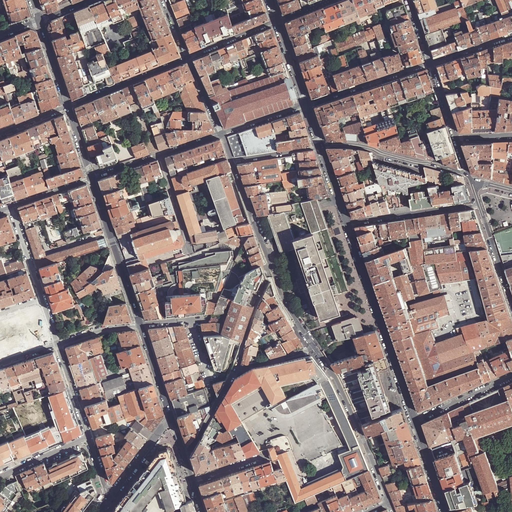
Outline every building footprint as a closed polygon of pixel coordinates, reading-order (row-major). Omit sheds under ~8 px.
[(3,0),(6,8),(8,13),(28,6),(26,0),(3,0)] [(56,0),(55,0),(41,5),(42,9),(43,10),(49,13),(55,11),(60,9),(58,3),(56,0)] [(71,0),(66,0),(67,0),(58,3),(60,9),(73,4),(71,0)] [(102,0),(94,3),(89,5),(98,25),(99,27),(103,26),(102,23),(113,19),(114,22),(115,22),(124,18),(122,14),(115,0),(102,0)] [(115,0),(122,14),(126,13),(135,9),(140,7),(138,1),(137,0),(115,0)] [(153,40),(171,33),(158,0),(141,0),(144,6),(140,7),(149,31),(153,40)] [(176,0),(178,2),(180,10),(187,8),(184,0),(176,0)] [(251,0),(245,2),(243,3),(245,11),(248,10),(263,4),(261,0),(251,0)] [(297,0),(292,0),(279,5),(281,9),(283,14),(301,7),(297,0)] [(340,0),(337,1),(345,23),(356,19),(359,18),(359,17),(352,0),(340,0)] [(352,0),(359,17),(373,11),(377,10),(376,7),(372,0),(352,0)] [(392,47),(416,38),(402,0),(393,0),(392,1),(393,2),(392,3),(393,6),(391,9),(389,10),(387,14),(390,25),(390,27),(390,29),(383,32),(380,24),(379,24),(373,27),(373,28),(377,36),(376,37),(378,41),(377,41),(381,51),(387,49),(392,47)] [(436,0),(416,7),(418,14),(434,8),(438,7),(436,0)] [(460,0),(458,0),(457,1),(460,7),(458,8),(459,12),(460,13),(460,14),(461,16),(459,17),(461,21),(460,21),(461,22),(466,21),(468,20),(463,6),(460,0)] [(503,0),(495,0),(500,10),(503,18),(510,16),(503,0)] [(326,6),(323,7),(326,15),(321,17),(324,25),(326,31),(328,30),(345,23),(337,1),(333,3),(330,4),(326,6)] [(178,2),(171,5),(177,19),(183,17),(180,10),(178,2)] [(263,4),(248,10),(250,18),(266,12),(264,6),(263,4)] [(81,9),(75,11),(77,19),(78,21),(81,30),(81,32),(87,30),(93,28),(98,25),(89,5),(81,9)] [(28,6),(8,13),(12,24),(31,16),(30,11),(28,6)] [(438,7),(434,8),(436,14),(443,11),(441,6),(438,7)] [(195,28),(202,47),(213,42),(223,38),(230,35),(235,33),(232,25),(229,17),(227,10),(226,7),(192,21),(193,23),(195,28)] [(290,20),(285,22),(289,32),(291,38),(306,32),(311,30),(310,28),(320,24),(320,26),(322,26),(324,25),(321,17),(326,15),(323,7),(316,10),(310,12),(290,20)] [(436,14),(424,18),(425,22),(427,27),(428,32),(460,21),(461,21),(459,17),(457,11),(457,9),(456,9),(456,7),(455,7),(443,11),(436,14)] [(187,8),(180,10),(183,17),(190,14),(188,10),(187,8)] [(434,8),(418,14),(420,19),(424,18),(436,14),(434,8)] [(232,16),(229,17),(232,25),(250,18),(248,10),(245,11),(232,16)] [(373,11),(359,17),(359,18),(360,21),(375,15),(373,11)] [(250,18),(232,25),(235,33),(242,30),(247,29),(258,24),(269,20),(266,12),(250,18)] [(177,19),(180,28),(193,23),(192,21),(190,14),(183,17),(177,19)] [(128,19),(125,20),(132,36),(133,38),(143,34),(136,16),(134,16),(128,19)] [(510,16),(503,18),(502,18),(508,32),(511,30),(511,19),(511,16),(510,16)] [(61,17),(51,21),(48,28),(49,30),(50,32),(64,26),(61,17)] [(502,18),(494,21),(499,35),(504,33),(508,32),(502,18)] [(468,20),(466,21),(466,23),(469,31),(474,44),(479,42),(482,41),(477,27),(476,23),(470,24),(468,19),(468,20)] [(494,21),(486,24),(491,38),(496,36),(499,35),(494,21)] [(180,28),(182,33),(186,32),(184,27),(188,25),(190,24),(191,26),(192,29),(195,28),(193,23),(180,28)] [(486,24),(477,27),(482,41),(487,39),(491,38),(486,24)] [(51,37),(52,40),(66,35),(67,35),(64,26),(50,32),(51,37)] [(451,26),(442,29),(445,38),(448,37),(448,35),(449,35),(451,34),(450,31),(453,30),(451,26)] [(186,32),(182,33),(190,52),(197,49),(202,47),(195,28),(192,29),(186,32)] [(272,28),(254,35),(257,43),(259,42),(274,36),(272,31),(272,28)] [(371,29),(364,32),(367,40),(376,37),(377,36),(373,28),(371,29)] [(23,33),(16,35),(19,44),(24,43),(39,38),(37,34),(37,32),(31,29),(23,33)] [(442,29),(425,34),(428,43),(445,38),(442,29)] [(357,44),(367,40),(364,32),(364,30),(361,31),(360,31),(352,34),(352,35),(357,44)] [(461,30),(454,33),(454,34),(457,40),(458,44),(456,45),(458,49),(463,47),(467,46),(462,33),(461,30)] [(77,31),(70,34),(71,36),(67,38),(69,44),(70,44),(80,40),(77,31)] [(469,31),(462,33),(467,46),(471,45),(474,44),(469,31)] [(306,32),(291,38),(293,44),(294,47),(309,40),(308,36),(307,34),(306,32)] [(180,56),(171,33),(153,40),(152,40),(153,42),(156,41),(157,44),(159,44),(160,46),(159,47),(157,47),(154,48),(154,47),(154,46),(153,44),(151,45),(153,50),(160,64),(171,60),(180,56)] [(325,34),(317,37),(320,43),(328,40),(325,34)] [(7,39),(0,42),(7,61),(9,66),(12,65),(12,64),(11,59),(15,58),(19,57),(23,56),(22,53),(21,51),(19,44),(16,35),(7,39)] [(66,35),(52,40),(54,45),(55,48),(69,44),(67,38),(66,35)] [(338,52),(338,51),(357,44),(352,35),(349,36),(348,36),(347,38),(346,39),(345,40),(343,41),(341,42),(339,42),(337,41),(335,41),(336,47),(338,52)] [(274,36),(259,42),(263,51),(277,45),(275,39),(274,36)] [(250,37),(242,40),(245,48),(246,47),(253,45),(250,37)] [(39,38),(24,43),(27,50),(27,51),(42,47),(40,42),(39,38)] [(419,46),(416,38),(392,47),(394,54),(394,55),(399,53),(401,52),(406,51),(419,46)] [(445,38),(428,43),(430,49),(447,44),(446,42),(445,38)] [(80,40),(70,44),(73,52),(75,51),(77,51),(84,49),(87,48),(84,39),(80,40)] [(329,41),(312,48),(315,56),(319,54),(322,52),(331,49),(336,47),(335,41),(334,39),(329,41)] [(237,42),(234,43),(237,51),(244,49),(245,48),(242,40),(237,42)] [(309,40),(294,47),(296,52),(296,54),(312,48),(309,40)] [(449,43),(452,51),(456,50),(458,49),(456,45),(458,44),(457,40),(453,42),(449,43)] [(505,43),(501,44),(502,57),(510,57),(511,56),(511,40),(510,42),(505,43)] [(106,41),(94,45),(97,53),(102,53),(110,52),(109,49),(106,41)] [(229,45),(226,47),(232,64),(240,60),(237,51),(234,43),(229,45)] [(447,44),(430,49),(433,57),(443,54),(452,51),(449,43),(447,44)] [(69,44),(55,48),(57,53),(58,57),(73,52),(70,44),(69,44)] [(496,46),(493,47),(494,62),(502,61),(502,57),(501,44),(496,46)] [(263,51),(261,52),(262,55),(267,68),(283,62),(279,52),(277,45),(263,51)] [(419,46),(406,51),(409,58),(421,53),(419,46)] [(43,50),(42,47),(27,51),(26,52),(27,54),(31,68),(32,68),(47,63),(45,58),(44,55),(43,50)] [(221,49),(218,50),(223,67),(232,64),(226,47),(221,49)] [(336,47),(331,49),(333,55),(334,58),(337,56),(339,55),(338,51),(338,52),(336,47)] [(486,50),(484,50),(486,63),(488,62),(494,62),(493,47),(486,50)] [(257,48),(248,51),(249,56),(256,54),(259,53),(257,48)] [(312,48),(296,54),(298,59),(299,62),(315,56),(312,48)] [(84,49),(77,51),(80,59),(86,57),(84,49)] [(244,49),(237,51),(240,60),(244,58),(247,57),(244,49)] [(362,49),(358,51),(361,59),(362,58),(367,56),(365,50),(362,49)] [(387,49),(381,51),(383,57),(389,55),(387,49)] [(131,59),(133,63),(137,73),(141,72),(144,71),(149,69),(157,65),(160,64),(153,50),(131,59)] [(213,52),(209,53),(215,70),(223,67),(218,50),(213,52)] [(480,52),(477,53),(480,68),(484,67),(487,67),(486,64),(486,63),(484,50),(480,52)] [(73,52),(58,57),(60,62),(61,65),(75,61),(74,55),(73,52)] [(105,77),(111,74),(109,68),(104,57),(102,53),(97,53),(96,53),(98,59),(94,61),(93,59),(88,62),(89,65),(91,73),(94,81),(95,83),(103,79),(104,79),(103,77),(105,77)] [(204,55),(201,57),(208,75),(216,71),(215,70),(209,53),(204,55)] [(339,55),(337,56),(338,59),(340,64),(341,67),(345,66),(348,65),(346,59),(344,53),(339,55)] [(389,55),(383,57),(388,73),(393,71),(397,70),(401,68),(403,68),(401,60),(400,58),(399,53),(394,55),(394,54),(390,56),(389,55)] [(409,58),(404,59),(406,67),(409,66),(410,65),(418,63),(424,61),(421,53),(409,58)] [(468,56),(460,58),(466,74),(467,78),(481,74),(480,68),(477,53),(468,56)] [(27,54),(23,56),(26,67),(27,69),(31,68),(27,54)] [(315,56),(299,62),(301,68),(302,71),(319,64),(322,63),(320,59),(319,54),(315,56)] [(264,69),(267,68),(262,55),(259,57),(264,69)] [(322,63),(319,64),(320,67),(326,64),(328,65),(331,64),(332,62),(336,60),(338,59),(337,56),(334,58),(330,59),(322,63)] [(80,59),(75,61),(78,69),(89,65),(88,62),(86,57),(80,59)] [(201,57),(193,60),(209,95),(214,93),(210,82),(209,79),(208,75),(201,57)] [(378,59),(373,60),(378,76),(384,74),(388,73),(383,57),(378,59)] [(456,60),(452,61),(458,77),(466,74),(460,58),(456,60)] [(123,62),(130,76),(134,74),(137,73),(133,63),(131,59),(123,62)] [(338,59),(336,60),(338,64),(330,67),(331,68),(338,65),(340,64),(338,59)] [(326,64),(320,67),(321,69),(325,68),(330,66),(330,67),(338,64),(336,60),(332,62),(331,64),(328,65),(326,64)] [(364,63),(362,64),(368,80),(373,78),(378,76),(373,60),(372,61),(369,61),(364,63)] [(75,61),(61,65),(63,70),(64,74),(78,69),(75,61)] [(447,63),(444,64),(449,79),(458,77),(452,61),(447,63)] [(127,78),(130,76),(123,62),(116,65),(122,79),(127,78)] [(283,62),(267,68),(270,76),(282,71),(286,70),(284,64),(283,62)] [(15,63),(12,64),(12,65),(9,66),(9,67),(9,69),(12,77),(13,79),(14,82),(18,81),(20,80),(18,72),(15,63)] [(35,75),(49,71),(48,66),(47,63),(32,68),(35,75)] [(177,66),(170,70),(177,87),(186,83),(191,81),(194,80),(187,63),(177,66)] [(319,64),(302,71),(304,77),(305,80),(323,74),(321,69),(320,67),(319,64)] [(362,64),(349,69),(355,84),(359,83),(360,82),(365,81),(368,80),(362,64)] [(444,64),(436,67),(441,82),(449,79),(444,64)] [(89,65),(78,69),(81,77),(86,75),(91,73),(89,65)] [(116,65),(109,68),(111,74),(115,82),(119,81),(122,79),(116,65)] [(78,69),(64,74),(65,79),(66,82),(81,77),(78,69)] [(341,71),(333,74),(335,80),(338,90),(343,88),(347,87),(352,85),(355,84),(349,69),(345,70),(341,71)] [(421,71),(417,73),(425,94),(433,91),(426,69),(421,71)] [(23,71),(18,72),(20,80),(30,77),(27,70),(23,71)] [(162,73),(155,76),(163,95),(178,89),(177,87),(170,70),(162,73)] [(50,73),(49,71),(35,75),(34,76),(36,82),(36,83),(52,78),(50,73)] [(210,97),(224,129),(294,105),(291,98),(292,98),(291,96),(286,81),(286,79),(285,79),(283,72),(250,84),(232,90),(228,91),(228,89),(227,90),(226,87),(225,87),(221,88),(220,83),(218,79),(210,82),(214,93),(215,95),(210,97)] [(408,76),(400,78),(407,101),(425,95),(425,94),(417,73),(408,76)] [(115,82),(111,74),(105,77),(108,85),(112,83),(115,82)] [(323,74),(305,80),(307,86),(309,89),(327,83),(323,74)] [(81,77),(83,85),(89,83),(86,75),(81,77)] [(490,75),(488,75),(489,78),(490,86),(500,87),(501,81),(502,76),(494,75),(490,75)] [(149,78),(145,80),(153,99),(156,98),(163,95),(155,76),(149,78)] [(81,77),(66,82),(68,87),(69,91),(83,85),(81,77)] [(53,80),(52,78),(36,83),(38,88),(38,90),(54,85),(53,80)] [(395,80),(391,81),(399,104),(407,101),(400,78),(395,80)] [(444,90),(444,92),(453,90),(452,87),(449,79),(441,82),(444,90)] [(138,82),(133,84),(140,99),(142,104),(143,108),(151,105),(155,103),(153,99),(145,80),(138,82)] [(228,80),(220,83),(221,88),(225,87),(226,87),(227,90),(228,89),(228,91),(232,90),(231,88),(230,85),(228,80)] [(329,82),(330,85),(333,92),(336,90),(338,90),(335,80),(333,81),(329,82)] [(83,85),(84,88),(86,94),(90,93),(97,90),(95,83),(94,81),(89,83),(83,85)] [(188,112),(206,112),(202,104),(191,81),(186,83),(183,90),(180,95),(187,112),(188,112)] [(386,83),(382,85),(389,107),(399,104),(391,81),(386,83)] [(6,85),(4,86),(6,92),(8,92),(16,89),(14,82),(6,85)] [(239,85),(231,88),(232,90),(250,84),(250,83),(248,83),(248,82),(239,85)] [(186,83),(177,87),(178,89),(179,91),(179,92),(183,90),(186,83)] [(327,83),(309,89),(311,95),(312,99),(322,95),(330,93),(328,86),(327,83)] [(127,87),(122,89),(128,104),(137,100),(140,99),(133,84),(127,87)] [(469,84),(461,86),(462,89),(463,92),(467,91),(471,90),(470,88),(469,84)] [(478,90),(478,95),(480,95),(490,95),(499,96),(500,87),(490,86),(483,84),(477,86),(478,90)] [(55,89),(54,85),(38,90),(37,90),(36,91),(39,102),(57,95),(55,89)] [(83,85),(69,91),(71,96),(72,100),(86,94),(84,88),(83,85)] [(366,90),(352,95),(358,113),(359,116),(360,117),(368,114),(380,110),(389,107),(382,85),(366,90)] [(115,92),(110,94),(119,117),(122,115),(131,112),(128,104),(122,89),(115,92)] [(471,107),(471,110),(480,110),(480,95),(478,95),(478,90),(471,91),(471,95),(471,101),(471,107)] [(456,93),(445,95),(452,112),(467,108),(466,102),(471,101),(471,95),(469,97),(467,91),(463,92),(460,92),(461,96),(458,97),(456,93)] [(20,96),(18,96),(20,102),(21,104),(33,100),(31,92),(20,96)] [(101,97),(93,100),(100,117),(102,120),(103,123),(110,120),(116,118),(119,117),(110,94),(101,97)] [(57,95),(39,102),(42,112),(61,105),(59,99),(57,95)] [(333,101),(314,108),(318,118),(320,126),(337,120),(338,120),(337,117),(353,111),(354,114),(358,113),(352,95),(333,101)] [(490,95),(480,95),(480,110),(488,110),(490,95)] [(499,96),(490,95),(488,110),(497,110),(499,99),(499,96)] [(508,100),(499,99),(497,110),(497,111),(500,112),(500,116),(496,116),(494,131),(500,130),(504,130),(506,118),(503,117),(504,112),(506,112),(508,100)] [(21,104),(26,119),(39,113),(35,100),(33,100),(21,104)] [(88,103),(84,104),(91,120),(91,121),(97,118),(100,117),(93,100),(88,103)] [(0,105),(0,127),(8,124),(15,121),(11,106),(9,103),(9,102),(5,103),(0,105)] [(21,104),(20,102),(19,103),(11,106),(15,121),(16,123),(19,122),(26,119),(21,104)] [(84,104),(75,108),(78,117),(80,125),(85,123),(91,120),(84,104)] [(389,107),(380,110),(384,122),(393,118),(389,107)] [(467,108),(452,112),(458,132),(471,132),(471,110),(471,107),(467,108)] [(442,117),(439,108),(430,111),(432,117),(433,120),(442,117)] [(480,110),(471,110),(471,132),(478,131),(489,131),(494,131),(496,116),(497,111),(497,110),(488,110),(480,110)] [(180,112),(172,112),(170,116),(169,120),(170,120),(181,120),(180,112)] [(209,120),(206,112),(188,112),(188,120),(193,120),(209,120)] [(291,115),(283,118),(285,124),(287,123),(287,125),(288,125),(303,120),(301,115),(300,112),(291,115)] [(64,114),(54,118),(59,131),(60,134),(69,130),(66,121),(64,114)] [(368,114),(360,117),(361,122),(363,129),(372,126),(368,114)] [(430,121),(427,122),(430,131),(446,126),(442,117),(433,120),(430,121)] [(49,120),(45,122),(50,137),(55,135),(54,133),(59,131),(54,118),(49,120)] [(273,121),(274,130),(281,128),(285,126),(285,124),(283,118),(277,120),(273,121)] [(372,126),(363,129),(368,144),(374,146),(383,148),(393,151),(400,153),(403,154),(400,143),(398,135),(379,142),(378,138),(397,132),(393,118),(384,122),(372,126)] [(181,120),(170,120),(171,127),(171,130),(172,130),(174,130),(178,130),(181,130),(181,120)] [(214,129),(209,120),(193,120),(193,129),(204,129),(214,129)] [(303,120),(288,125),(289,129),(305,127),(304,122),(303,120)] [(337,120),(320,126),(323,132),(323,134),(339,129),(337,121),(337,120)] [(274,130),(273,121),(257,127),(255,127),(259,137),(274,132),(274,130)] [(40,124),(36,126),(42,143),(51,140),(50,137),(45,122),(40,124)] [(344,131),(346,141),(348,141),(356,142),(358,142),(366,144),(368,144),(363,129),(361,122),(343,128),(344,131)] [(418,125),(415,126),(416,129),(417,132),(418,135),(422,134),(426,132),(430,131),(427,122),(418,125)] [(157,123),(151,125),(155,137),(161,134),(159,128),(157,123)] [(31,128),(28,129),(33,147),(42,143),(36,126),(31,128)] [(87,128),(82,130),(84,135),(85,137),(87,143),(88,146),(100,142),(98,139),(97,136),(96,133),(93,126),(87,128)] [(430,131),(426,132),(433,152),(435,158),(439,157),(455,152),(446,126),(430,131)] [(247,156),(274,151),(272,144),(276,143),(276,141),(275,136),(274,132),(259,137),(255,127),(247,130),(239,133),(247,156)] [(306,130),(305,127),(289,129),(289,133),(290,138),(308,135),(306,130)] [(18,133),(9,137),(15,156),(34,148),(33,147),(28,129),(18,133)] [(186,141),(205,135),(204,129),(193,129),(193,130),(183,130),(186,141)] [(339,129),(323,134),(325,139),(326,141),(335,141),(344,141),(346,141),(344,131),(340,132),(339,129)] [(72,138),(69,130),(60,134),(55,135),(50,137),(51,140),(54,149),(57,148),(59,154),(75,148),(72,138)] [(178,144),(186,141),(183,130),(181,130),(178,130),(177,132),(174,132),(178,144)] [(167,133),(165,133),(170,147),(178,144),(174,132),(173,132),(167,133)] [(417,132),(409,135),(410,140),(416,157),(425,160),(421,146),(418,135),(417,132)] [(159,150),(170,147),(165,133),(161,134),(155,137),(155,140),(159,150)] [(247,156),(239,133),(227,137),(234,158),(247,156)] [(422,134),(418,135),(421,146),(426,145),(422,134)] [(310,139),(308,135),(290,138),(276,141),(276,143),(277,151),(312,145),(310,139)] [(0,140),(0,151),(3,160),(15,156),(9,137),(5,138),(3,139),(0,140)] [(215,155),(216,157),(217,157),(226,154),(220,139),(173,155),(177,168),(215,155)] [(155,140),(144,143),(148,154),(159,150),(155,140)] [(410,140),(400,143),(403,154),(410,156),(416,157),(410,140)] [(143,141),(131,147),(132,148),(136,158),(148,154),(144,143),(143,141)] [(100,142),(88,146),(89,150),(89,151),(91,156),(94,155),(97,154),(103,151),(102,148),(100,142)] [(497,143),(494,143),(493,156),(507,158),(508,157),(510,142),(506,142),(497,143)] [(484,143),(476,144),(477,150),(480,160),(484,159),(493,158),(493,156),(494,143),(484,143)] [(426,145),(421,146),(425,160),(429,161),(433,159),(431,152),(430,151),(428,144),(426,145)] [(463,145),(467,158),(470,167),(479,165),(477,161),(480,160),(477,150),(476,144),(463,144),(463,145)] [(98,160),(99,161),(104,164),(118,160),(112,145),(105,147),(102,148),(103,151),(97,154),(98,160)] [(76,152),(75,148),(59,154),(57,154),(60,163),(78,157),(76,152)] [(331,156),(333,161),(348,156),(359,152),(358,150),(354,149),(352,149),(340,148),(334,148),(328,149),(331,156)] [(314,150),(297,152),(299,162),(317,159),(315,154),(314,150)] [(363,151),(358,150),(359,152),(362,161),(364,167),(374,163),(370,152),(363,151)] [(359,152),(348,156),(351,165),(357,163),(362,161),(359,152)] [(455,152),(439,157),(441,164),(460,169),(460,168),(455,152)] [(178,176),(179,176),(179,175),(178,170),(177,168),(173,155),(165,158),(171,175),(176,173),(178,176)] [(348,156),(333,161),(335,167),(336,170),(351,165),(348,156)] [(78,157),(60,163),(63,172),(81,166),(79,161),(78,157)] [(44,158),(40,160),(43,169),(47,167),(54,165),(53,164),(49,165),(48,164),(46,164),(45,160),(44,158)] [(251,163),(256,185),(265,183),(281,181),(284,180),(281,173),(278,165),(278,164),(277,158),(251,163)] [(179,176),(183,188),(195,184),(196,183),(211,178),(227,172),(229,172),(230,171),(231,171),(227,159),(218,162),(212,164),(207,165),(191,171),(179,175),(179,176)] [(317,159),(299,162),(301,168),(301,170),(319,167),(318,162),(317,159)] [(162,176),(158,160),(150,163),(155,179),(162,176)] [(497,161),(493,160),(493,161),(493,163),(493,169),(505,171),(507,163),(504,163),(499,161),(497,161)] [(142,166),(147,181),(155,179),(150,163),(142,166)] [(237,165),(245,186),(256,185),(251,163),(237,165)] [(357,163),(351,165),(353,173),(355,172),(360,171),(357,163)] [(427,177),(374,163),(375,166),(376,169),(377,171),(378,175),(380,182),(384,192),(383,192),(386,201),(389,209),(412,205),(409,186),(428,182),(427,177)] [(479,165),(470,167),(472,171),(472,174),(479,176),(489,178),(493,179),(493,172),(493,169),(493,163),(491,164),(485,164),(481,165),(479,165)] [(8,174),(9,177),(21,173),(18,165),(15,167),(9,169),(6,170),(8,174)] [(351,165),(336,170),(336,171),(338,178),(353,173),(351,165)] [(82,170),(81,166),(63,172),(67,181),(84,175),(82,170)] [(142,166),(135,168),(136,172),(139,183),(140,184),(147,181),(142,166)] [(178,170),(179,175),(191,171),(190,166),(178,170)] [(320,169),(319,167),(301,170),(299,170),(299,173),(300,178),(322,174),(320,169)] [(441,172),(424,167),(427,177),(428,182),(435,181),(436,186),(438,186),(443,185),(442,178),(442,172),(441,172)] [(136,172),(135,168),(122,172),(123,176),(136,172)] [(299,173),(299,170),(283,173),(281,173),(284,180),(292,179),(297,178),(297,174),(299,173)] [(43,189),(47,188),(42,171),(31,175),(37,191),(43,189)] [(58,184),(67,181),(63,172),(50,176),(46,178),(49,187),(58,184)] [(227,172),(211,178),(228,225),(244,220),(243,218),(231,182),(227,172)] [(353,173),(338,178),(340,184),(342,187),(362,180),(361,177),(357,178),(355,172),(353,173)] [(505,174),(493,172),(493,179),(493,180),(498,181),(503,183),(505,174)] [(21,173),(9,177),(10,182),(23,178),(21,173)] [(463,176),(451,173),(452,176),(452,177),(453,183),(453,186),(466,184),(464,179),(463,176)] [(10,200),(16,198),(10,182),(9,177),(8,174),(0,176),(0,192),(4,203),(10,200)] [(104,195),(123,188),(120,182),(118,174),(99,180),(102,189),(104,195)] [(323,177),(322,174),(300,178),(297,178),(297,182),(298,186),(300,185),(306,185),(324,182),(323,177)] [(511,175),(505,174),(503,183),(508,184),(511,185),(511,175)] [(31,175),(23,178),(28,194),(33,193),(37,191),(31,175)] [(374,176),(363,180),(365,187),(373,185),(380,182),(378,175),(374,176)] [(177,195),(185,192),(183,188),(179,176),(178,176),(172,179),(177,195)] [(445,177),(442,178),(443,185),(444,188),(451,187),(450,183),(446,184),(445,177)] [(23,178),(10,182),(16,198),(23,196),(28,194),(23,178)] [(292,179),(284,180),(285,183),(286,187),(286,188),(291,187),(293,187),(292,183),(292,179)] [(362,180),(342,187),(343,192),(344,195),(361,189),(365,188),(365,187),(363,180),(362,180)] [(147,204),(154,201),(153,199),(147,181),(140,184),(142,192),(144,197),(145,200),(147,204)] [(324,182),(306,185),(307,189),(308,196),(308,199),(317,198),(319,197),(327,196),(329,195),(326,187),(324,182)] [(380,182),(373,185),(376,194),(383,192),(384,192),(380,182)] [(412,205),(413,210),(435,206),(430,187),(428,182),(409,186),(412,205)] [(268,193),(265,183),(256,185),(258,194),(268,193)] [(68,191),(71,201),(73,200),(90,194),(88,188),(87,184),(77,188),(68,191)] [(183,188),(185,192),(193,189),(197,188),(195,184),(183,188)] [(452,193),(455,192),(457,203),(471,201),(469,195),(467,187),(466,184),(453,186),(451,187),(452,193)] [(245,186),(248,196),(251,196),(258,194),(256,185),(245,186)] [(365,187),(365,188),(368,197),(369,197),(373,195),(376,194),(373,185),(365,187)] [(436,186),(430,187),(435,206),(457,203),(455,192),(452,193),(451,187),(451,190),(444,191),(439,192),(438,186),(436,186)] [(128,196),(125,187),(123,188),(104,195),(105,200),(107,204),(125,198),(128,196)] [(189,234),(206,231),(205,229),(193,189),(185,192),(177,195),(189,234)] [(361,189),(344,195),(346,201),(347,204),(364,199),(361,189)] [(283,190),(268,193),(271,213),(294,210),(292,203),(287,190),(283,190)] [(68,191),(58,194),(61,204),(71,201),(68,191)] [(128,196),(125,198),(126,202),(129,202),(128,199),(141,195),(143,201),(145,200),(144,197),(142,192),(139,193),(128,196)] [(376,194),(378,200),(381,199),(382,202),(386,201),(383,192),(376,194)] [(258,194),(251,196),(258,216),(267,214),(271,213),(268,193),(258,194)] [(90,194),(73,200),(76,208),(93,202),(91,197),(90,194)] [(47,198),(43,199),(49,216),(58,213),(52,196),(47,198)] [(174,212),(169,196),(161,199),(154,201),(147,204),(147,206),(150,215),(151,216),(167,213),(174,212)] [(343,272),(349,290),(350,289),(319,197),(317,198),(343,272)] [(109,212),(111,218),(129,212),(132,211),(129,202),(126,202),(125,198),(107,204),(109,212)] [(300,201),(311,233),(312,233),(333,295),(338,293),(349,290),(343,272),(317,198),(308,199),(302,201),(300,201)] [(35,202),(41,219),(45,217),(49,216),(43,199),(38,201),(35,202)] [(364,199),(347,204),(349,209),(350,212),(364,206),(366,206),(364,199)] [(285,215),(286,215),(294,237),(293,238),(293,239),(311,233),(300,201),(293,202),(292,203),(294,210),(271,213),(267,214),(268,215),(272,214),(284,212),(285,215)] [(375,202),(371,204),(375,215),(382,214),(379,204),(378,201),(375,202)] [(382,202),(379,204),(382,214),(390,213),(389,209),(386,201),(382,202)] [(19,208),(24,225),(33,221),(41,219),(35,202),(26,205),(19,208)] [(94,206),(93,202),(76,208),(73,209),(76,218),(78,217),(79,217),(96,211),(94,206)] [(366,206),(364,206),(368,216),(375,215),(371,204),(366,206)] [(364,206),(350,212),(352,216),(352,219),(368,216),(364,206)] [(474,209),(459,212),(460,221),(463,220),(477,218),(475,213),(474,209)] [(96,211),(79,217),(82,226),(99,220),(97,215),(96,211)] [(132,221),(129,212),(111,218),(113,223),(114,227),(132,221)] [(293,238),(285,215),(284,212),(272,214),(268,215),(281,253),(294,249),(291,240),(292,240),(293,239),(293,238)] [(459,212),(450,213),(452,230),(462,229),(460,221),(459,212)] [(140,228),(169,219),(168,216),(167,213),(151,216),(150,215),(148,216),(137,219),(140,228)] [(450,213),(418,218),(421,233),(422,238),(453,233),(452,230),(450,213)] [(0,217),(0,244),(16,239),(8,215),(0,217)] [(285,215),(293,238),(294,237),(286,215),(285,215)] [(418,218),(406,220),(409,235),(421,233),(418,218)] [(477,218),(463,220),(465,234),(482,232),(477,218)] [(100,222),(99,220),(82,226),(84,232),(101,227),(100,222)] [(114,227),(117,235),(136,229),(133,220),(132,221),(114,227)] [(173,221),(171,220),(161,224),(160,223),(159,223),(158,225),(137,232),(131,234),(139,258),(145,257),(179,246),(180,243),(179,240),(177,238),(176,239),(176,237),(178,236),(178,234),(180,234),(179,229),(177,230),(175,229),(173,229),(173,228),(175,226),(173,221)] [(406,220),(389,222),(391,237),(392,239),(409,236),(409,235),(406,220)] [(107,246),(105,238),(98,240),(97,240),(45,257),(35,227),(35,226),(33,221),(24,225),(39,269),(56,263),(59,262),(72,258),(107,246)] [(389,222),(380,224),(382,235),(383,239),(391,237),(389,222)] [(250,224),(236,226),(236,227),(237,229),(239,236),(253,234),(250,224)] [(374,225),(355,228),(357,233),(358,236),(373,231),(376,230),(374,225)] [(78,232),(77,227),(68,230),(65,231),(64,231),(64,232),(66,239),(69,238),(79,234),(78,232)] [(229,229),(221,232),(224,239),(217,240),(218,244),(222,242),(236,236),(233,227),(229,229)] [(137,232),(136,229),(117,235),(118,239),(131,234),(137,232)] [(217,240),(224,239),(221,232),(220,229),(209,231),(206,231),(189,234),(192,243),(217,240)] [(462,229),(452,230),(453,233),(454,240),(463,239),(463,235),(462,229)] [(373,231),(358,236),(360,242),(361,245),(376,239),(373,231)] [(482,232),(465,234),(466,243),(485,240),(482,232)] [(293,239),(292,240),(295,248),(319,319),(339,312),(335,300),(333,295),(312,233),(311,233),(293,239)] [(421,233),(409,235),(409,236),(410,241),(422,240),(422,238),(421,233)] [(453,233),(422,238),(422,240),(424,250),(454,245),(454,244),(454,240),(453,233)] [(242,241),(237,236),(236,236),(222,242),(237,249),(242,241)] [(257,245),(254,237),(248,239),(244,245),(245,249),(246,251),(257,245)] [(376,239),(361,245),(363,250),(364,253),(378,248),(376,239)] [(422,240),(410,241),(411,247),(409,247),(412,265),(427,264),(424,250),(422,240)] [(485,240),(466,243),(467,248),(468,251),(471,251),(488,249),(485,240)] [(393,243),(389,244),(392,253),(397,251),(396,246),(393,246),(393,243)] [(248,257),(259,252),(258,246),(257,245),(246,251),(248,257)] [(454,245),(424,250),(427,264),(436,263),(457,261),(456,252),(454,245)] [(378,248),(364,253),(366,259),(367,261),(385,255),(382,246),(382,247),(378,248)] [(371,274),(375,284),(394,278),(390,264),(401,260),(406,273),(407,273),(413,271),(411,265),(406,248),(397,251),(392,253),(385,255),(367,261),(371,274)] [(488,249),(471,251),(490,320),(490,321),(511,316),(488,249)] [(168,302),(165,303),(166,315),(166,318),(185,316),(205,314),(207,302),(208,299),(207,292),(223,290),(225,286),(223,274),(223,271),(227,271),(233,256),(232,250),(205,253),(205,255),(205,256),(192,261),(178,262),(179,265),(173,265),(173,270),(176,270),(178,295),(166,296),(168,302)] [(461,252),(456,252),(457,261),(436,263),(442,283),(470,280),(475,279),(466,251),(461,252)] [(468,251),(466,251),(475,279),(482,306),(486,320),(490,320),(471,251),(468,251)] [(261,258),(259,252),(248,257),(250,264),(261,258)] [(103,269),(103,270),(104,270),(114,267),(112,259),(110,253),(103,269)] [(242,260),(238,254),(234,262),(235,263),(242,260)] [(511,254),(501,256),(503,263),(511,260),(511,254)] [(139,258),(126,262),(127,265),(146,259),(145,257),(139,258)] [(23,258),(21,259),(19,259),(18,259),(17,260),(18,262),(17,263),(17,262),(10,264),(11,265),(4,267),(6,272),(7,274),(26,268),(23,258)] [(250,264),(253,270),(259,267),(263,264),(261,258),(250,264)] [(130,274),(149,268),(146,259),(127,265),(130,274)] [(62,280),(64,279),(60,265),(59,262),(56,263),(62,280)] [(62,280),(56,263),(39,269),(41,274),(44,282),(45,286),(62,280)] [(235,263),(231,273),(237,276),(241,282),(238,285),(238,284),(233,289),(233,293),(223,290),(221,297),(228,299),(233,301),(233,300),(246,305),(253,290),(257,292),(263,277),(259,267),(253,270),(249,272),(246,273),(244,271),(241,268),(241,269),(235,263)] [(411,265),(413,271),(420,295),(433,291),(440,289),(443,288),(442,283),(436,263),(427,264),(412,265),(411,265)] [(71,284),(80,298),(95,289),(100,287),(92,283),(102,273),(100,272),(98,268),(97,268),(90,265),(71,284)] [(104,270),(103,270),(102,273),(92,283),(100,287),(104,294),(109,293),(121,288),(119,281),(116,271),(114,267),(104,270)] [(27,270),(26,268),(7,274),(9,279),(27,272),(27,270)] [(152,277),(149,268),(130,274),(132,280),(133,283),(152,277)] [(413,271),(407,273),(415,297),(420,295),(413,271)] [(31,283),(27,272),(9,279),(16,302),(26,299),(35,295),(31,283)] [(406,273),(394,278),(399,291),(401,290),(405,301),(415,298),(415,297),(407,273),(406,273)] [(134,287),(136,292),(153,287),(155,286),(152,277),(133,283),(134,287)] [(394,278),(375,284),(379,297),(383,308),(405,301),(401,290),(399,291),(394,278)] [(16,302),(9,279),(0,281),(0,304),(1,307),(6,305),(12,303),(16,302)] [(470,280),(477,307),(482,306),(475,279),(470,280)] [(54,312),(74,305),(70,293),(68,287),(65,289),(62,280),(45,286),(47,292),(51,305),(54,312)] [(275,295),(271,283),(271,282),(269,284),(263,296),(267,299),(273,296),(275,295)] [(166,296),(162,284),(158,285),(155,286),(153,287),(159,304),(163,303),(165,303),(168,302),(166,296)] [(95,289),(100,297),(103,295),(104,294),(100,287),(95,289)] [(140,306),(142,310),(158,304),(159,304),(153,287),(136,292),(138,298),(140,306)] [(440,289),(433,291),(434,295),(435,298),(442,296),(441,293),(440,289)] [(109,293),(104,294),(105,296),(106,298),(109,303),(110,305),(110,306),(113,305),(109,293)] [(445,295),(450,315),(455,313),(450,293),(445,295)] [(435,298),(406,306),(415,335),(431,330),(440,327),(437,318),(450,315),(445,295),(442,296),(435,298)] [(279,306),(273,296),(267,299),(264,300),(266,302),(272,310),(279,306)] [(214,313),(224,312),(226,306),(227,305),(228,299),(221,297),(217,305),(213,313),(214,313)] [(268,310),(269,312),(272,310),(266,302),(264,300),(262,298),(258,308),(265,313),(267,311),(268,310)] [(250,315),(253,308),(246,305),(233,300),(233,301),(231,306),(230,307),(224,325),(221,333),(230,337),(235,340),(241,342),(250,315)] [(384,310),(385,313),(406,306),(406,304),(405,301),(383,308),(384,310)] [(207,302),(205,314),(213,313),(217,305),(210,303),(207,302)] [(129,311),(126,303),(113,305),(110,306),(109,309),(105,321),(104,324),(132,321),(129,311)] [(145,320),(163,318),(158,304),(142,310),(144,316),(145,320)] [(307,314),(310,312),(307,304),(301,306),(307,314)] [(284,316),(279,306),(272,310),(269,312),(266,314),(272,323),(284,316)] [(406,306),(385,313),(385,314),(395,341),(412,336),(415,335),(406,306)] [(0,357),(51,342),(41,308),(0,319),(0,357)] [(85,329),(88,328),(86,322),(85,317),(83,312),(82,310),(81,308),(78,309),(85,329)] [(254,318),(262,321),(263,320),(265,313),(258,308),(254,318)] [(339,312),(319,319),(321,323),(341,316),(339,312)] [(288,323),(284,316),(272,323),(269,325),(270,329),(273,333),(274,331),(279,328),(288,323)] [(486,320),(462,327),(463,333),(461,334),(459,335),(436,342),(431,330),(415,335),(412,336),(429,386),(479,367),(478,364),(477,361),(475,354),(474,351),(480,349),(508,340),(511,338),(511,318),(511,316),(490,321),(490,320),(486,320)] [(353,337),(363,334),(361,330),(357,317),(355,317),(341,322),(332,325),(337,338),(338,341),(353,337)] [(264,328),(265,328),(262,327),(260,326),(261,324),(262,321),(254,318),(251,327),(258,332),(260,331),(264,328)] [(224,325),(216,323),(208,323),(202,324),(203,335),(221,333),(224,325)] [(297,337),(288,323),(279,328),(281,330),(278,332),(285,343),(297,337)] [(179,326),(174,327),(179,341),(188,338),(187,335),(185,329),(184,326),(179,326)] [(257,339),(261,336),(259,333),(258,332),(251,327),(248,337),(255,343),(258,341),(257,339)] [(152,342),(169,337),(168,335),(167,330),(166,328),(148,330),(151,337),(152,342)] [(379,342),(376,330),(374,331),(363,334),(353,337),(358,353),(362,352),(365,362),(384,355),(379,342)] [(137,337),(136,331),(118,333),(124,350),(140,345),(137,337)] [(113,333),(119,352),(124,350),(118,333),(113,333)] [(222,371),(230,337),(221,333),(203,335),(209,350),(215,369),(222,371)] [(412,336),(395,341),(400,356),(412,391),(419,412),(485,382),(479,367),(429,386),(412,336)] [(72,365),(88,360),(86,352),(87,352),(86,351),(92,349),(94,354),(104,351),(101,344),(102,344),(100,337),(94,339),(66,348),(69,358),(72,365)] [(157,358),(174,353),(173,349),(172,347),(171,345),(170,342),(169,339),(169,337),(152,342),(155,351),(157,358)] [(235,344),(235,340),(230,337),(222,371),(226,372),(229,367),(235,344)] [(248,337),(245,349),(252,345),(254,343),(255,343),(248,337)] [(285,343),(282,344),(282,345),(287,353),(288,353),(296,347),(298,348),(303,346),(297,337),(285,343)] [(189,343),(188,338),(179,341),(173,342),(176,352),(191,347),(189,343)] [(266,346),(261,339),(259,340),(261,342),(264,348),(265,350),(271,346),(270,344),(266,346)] [(270,358),(286,353),(281,345),(282,345),(282,344),(281,343),(280,344),(278,345),(272,348),(271,346),(265,350),(270,358)] [(143,352),(140,345),(124,350),(119,352),(124,367),(129,366),(129,367),(146,362),(143,352)] [(244,352),(251,354),(253,345),(252,345),(245,349),(244,352)] [(192,352),(191,347),(176,352),(179,360),(194,355),(192,352)] [(511,351),(511,349),(491,359),(499,376),(511,369),(511,368),(508,361),(511,358),(511,351)] [(57,360),(54,352),(44,355),(34,358),(37,367),(40,366),(42,365),(57,360)] [(244,352),(242,364),(242,365),(247,365),(248,364),(251,354),(244,352)] [(365,362),(362,352),(358,353),(333,362),(331,363),(336,372),(356,365),(364,363),(365,362)] [(163,374),(179,369),(177,361),(176,359),(174,353),(157,358),(160,367),(163,374)] [(95,357),(94,357),(94,358),(88,360),(96,384),(102,382),(101,380),(101,378),(106,376),(108,375),(107,371),(102,354),(95,357)] [(195,360),(194,355),(179,360),(181,368),(183,368),(196,364),(195,360)] [(388,367),(384,355),(365,362),(364,363),(366,369),(360,371),(360,370),(358,371),(357,371),(366,396),(383,390),(377,373),(376,371),(378,370),(388,367)] [(315,366),(319,366),(311,356),(295,360),(287,361),(271,365),(269,366),(294,361),(311,357),(312,358),(313,359),(314,359),(314,361),(315,362),(315,363),(315,365),(315,366)] [(318,377),(325,373),(319,366),(315,366),(315,365),(315,363),(315,362),(314,361),(314,359),(313,359),(312,358),(311,357),(294,361),(269,366),(280,385),(302,380),(308,387),(319,382),(320,382),(318,377)] [(37,367),(34,358),(23,362),(14,365),(17,373),(37,367)] [(491,359),(485,361),(492,379),(499,376),(491,359)] [(58,364),(57,360),(42,365),(46,375),(60,370),(58,364)] [(80,390),(96,384),(88,360),(72,365),(76,378),(80,390)] [(485,361),(478,364),(479,367),(485,382),(492,379),(485,361)] [(147,364),(146,362),(129,367),(130,370),(132,377),(126,379),(123,380),(122,377),(108,381),(105,383),(103,383),(102,383),(107,399),(113,397),(118,395),(123,394),(137,389),(139,389),(153,384),(150,374),(147,366),(147,364)] [(364,363),(356,365),(358,371),(360,370),(360,371),(366,369),(364,363)] [(198,368),(196,364),(183,368),(185,376),(186,376),(199,372),(198,368)] [(9,367),(4,369),(11,386),(12,390),(17,402),(18,405),(28,401),(25,392),(31,390),(33,390),(46,385),(43,376),(40,366),(37,367),(17,373),(14,365),(9,367)] [(362,426),(375,420),(374,416),(373,416),(366,396),(357,371),(358,371),(356,365),(336,372),(339,375),(362,426)] [(260,452),(258,449),(242,421),(232,405),(263,387),(272,404),(285,396),(286,396),(280,385),(269,366),(252,369),(235,379),(216,410),(232,437),(236,435),(238,440),(241,446),(245,456),(253,454),(260,452)] [(0,369),(0,385),(2,390),(11,386),(4,369),(0,369)] [(165,380),(166,383),(182,377),(179,369),(163,374),(165,380)] [(62,374),(60,370),(46,375),(49,384),(63,379),(62,374)] [(201,376),(199,372),(186,376),(187,379),(189,384),(194,383),(202,380),(201,376)] [(318,377),(320,382),(328,378),(325,373),(318,377)] [(185,386),(182,377),(166,383),(167,388),(168,391),(185,386)] [(65,383),(63,379),(49,384),(51,390),(52,394),(67,389),(65,383)] [(198,391),(205,389),(205,388),(203,384),(202,380),(194,383),(195,385),(197,388),(198,391)] [(217,397),(226,381),(223,382),(213,385),(214,388),(217,397)] [(278,459),(279,461),(282,467),(286,479),(287,481),(296,502),(305,498),(314,494),(319,491),(322,490),(329,487),(332,485),(342,481),(369,469),(359,445),(356,436),(344,411),(330,381),(321,385),(323,389),(326,396),(347,440),(350,449),(338,454),(344,466),(345,468),(342,469),(306,486),(304,487),(301,488),(287,451),(277,454),(278,459)] [(96,384),(102,401),(107,399),(102,383),(103,383),(102,382),(96,384)] [(319,382),(308,387),(290,398),(294,405),(312,395),(323,389),(321,385),(319,382)] [(86,406),(102,401),(96,384),(80,390),(83,399),(86,406)] [(154,388),(153,384),(139,389),(142,400),(157,395),(154,388)] [(187,394),(185,386),(168,391),(170,397),(171,400),(187,394)] [(242,421),(272,404),(263,387),(232,405),(242,421)] [(470,403),(463,406),(479,451),(468,454),(471,463),(474,462),(487,499),(500,494),(497,484),(485,452),(479,436),(511,424),(511,406),(505,387),(498,390),(503,402),(473,413),(470,403)] [(132,415),(144,411),(140,400),(137,389),(123,394),(129,413),(132,415)] [(211,406),(205,389),(198,391),(195,392),(187,394),(171,400),(172,402),(177,418),(211,406)] [(296,412),(326,396),(323,389),(312,395),(294,405),(290,398),(287,400),(274,407),(277,410),(280,413),(284,414),(288,415),(292,414),(296,412)] [(28,401),(34,400),(31,390),(25,392),(28,401)] [(383,390),(366,396),(373,416),(374,416),(380,413),(380,412),(387,410),(388,409),(387,406),(389,405),(387,400),(383,390)] [(152,432),(154,429),(151,425),(148,421),(144,412),(144,411),(132,415),(129,413),(123,394),(118,395),(119,397),(121,404),(125,418),(127,423),(128,428),(129,427),(131,428),(137,420),(152,432)] [(158,400),(157,395),(142,400),(146,411),(160,407),(158,400)] [(274,407),(287,400),(285,396),(272,404),(274,407)] [(87,411),(88,414),(99,411),(102,409),(109,407),(107,399),(102,401),(86,406),(87,411)] [(125,418),(121,404),(109,407),(102,409),(107,424),(113,422),(117,420),(125,418)] [(211,408),(211,406),(177,418),(181,430),(183,435),(200,430),(201,428),(211,408)] [(463,406),(442,415),(451,440),(457,437),(458,439),(461,438),(466,452),(460,455),(459,455),(462,464),(463,466),(468,464),(471,463),(468,454),(479,451),(463,406)] [(162,410),(160,407),(146,411),(144,412),(148,421),(164,416),(162,410)] [(404,412),(402,408),(389,414),(375,420),(362,426),(366,437),(367,437),(367,436),(381,430),(406,419),(404,412)] [(107,424),(102,409),(99,411),(104,425),(107,424)] [(222,441),(232,437),(216,410),(215,413),(220,422),(213,426),(213,427),(209,425),(204,432),(216,438),(222,441)] [(389,414),(387,410),(380,412),(380,413),(374,416),(375,420),(389,414)] [(91,422),(93,429),(100,426),(104,425),(99,411),(88,414),(91,422)] [(75,415),(38,427),(40,436),(78,424),(75,415)] [(442,415),(423,424),(427,437),(431,447),(451,440),(442,415)] [(154,429),(164,416),(148,421),(151,425),(154,429)] [(410,430),(406,419),(381,430),(382,431),(387,446),(412,437),(410,430)] [(146,440),(152,432),(137,420),(131,428),(146,440)] [(80,428),(79,424),(61,430),(65,442),(82,434),(80,428)] [(140,448),(146,440),(131,428),(125,436),(128,438),(129,439),(140,448)] [(185,442),(187,447),(197,436),(200,430),(183,435),(185,442)] [(117,442),(114,432),(114,433),(112,433),(96,438),(98,444),(99,448),(112,443),(117,442)] [(122,440),(128,438),(125,436),(121,433),(119,432),(122,440)] [(216,438),(204,432),(202,435),(201,440),(200,440),(210,445),(216,438)] [(15,459),(24,455),(32,451),(29,444),(28,441),(25,434),(9,441),(9,440),(0,444),(0,463),(14,457),(15,459)] [(287,451),(292,450),(292,449),(294,449),(291,441),(290,439),(288,437),(286,436),(283,436),(266,441),(266,443),(268,449),(269,449),(269,448),(268,446),(273,444),(274,446),(277,454),(287,451)] [(412,437),(387,446),(389,452),(391,459),(393,463),(398,462),(401,461),(404,460),(418,455),(415,445),(412,437)] [(457,437),(451,440),(455,453),(456,453),(460,465),(462,464),(459,455),(460,455),(454,441),(458,439),(457,437)] [(458,439),(454,441),(460,455),(466,452),(461,438),(458,439)] [(129,439),(123,446),(135,454),(140,448),(129,439)] [(200,440),(190,456),(209,450),(209,449),(210,446),(210,445),(200,440)] [(241,458),(245,456),(241,446),(238,440),(231,443),(237,459),(241,458)] [(101,453),(102,456),(111,453),(115,451),(115,450),(112,443),(99,448),(101,453)] [(237,459),(231,443),(223,445),(229,462),(233,460),(237,459)] [(448,453),(444,444),(437,447),(440,455),(441,454),(442,455),(448,453)] [(229,462),(223,445),(212,449),(218,465),(223,464),(229,462)] [(130,461),(135,454),(123,446),(118,452),(130,461)] [(277,454),(274,446),(269,448),(269,449),(268,449),(268,450),(268,451),(268,452),(269,452),(270,456),(270,458),(271,458),(272,460),(272,461),(277,459),(278,459),(277,454)] [(218,465),(212,449),(209,450),(190,456),(193,466),(195,473),(218,465)] [(144,511),(175,468),(173,462),(171,455),(169,450),(158,453),(159,456),(155,459),(129,492),(114,511),(115,511),(144,511)] [(292,450),(287,451),(301,488),(304,487),(301,478),(302,477),(292,450)] [(125,468),(130,461),(118,452),(114,459),(117,462),(125,468)] [(82,470),(83,469),(84,466),(86,465),(85,461),(86,461),(86,460),(84,460),(84,459),(82,456),(81,453),(76,456),(74,455),(70,456),(71,458),(57,464),(56,463),(53,464),(52,467),(47,469),(53,480),(55,479),(57,480),(59,481),(65,478),(66,476),(67,474),(72,471),(74,472),(76,473),(82,470)] [(104,462),(106,467),(115,464),(117,462),(114,459),(111,453),(102,456),(104,462)] [(455,453),(435,460),(438,470),(441,477),(444,477),(461,470),(460,465),(456,453),(455,453)] [(418,455),(404,460),(407,468),(421,464),(419,458),(418,455)] [(269,483),(277,480),(273,470),(270,461),(266,462),(262,464),(269,483)] [(125,468),(117,462),(115,464),(106,467),(109,476),(111,482),(113,482),(125,468)] [(44,463),(35,467),(43,484),(52,480),(44,463)] [(254,467),(260,486),(263,485),(269,483),(262,464),(257,465),(254,467)] [(422,467),(421,464),(407,468),(410,477),(424,473),(422,467)] [(391,473),(388,465),(387,465),(379,468),(382,476),(391,473)] [(342,468),(344,466),(305,483),(306,486),(342,469),(341,469),(342,468)] [(469,467),(465,469),(470,482),(477,479),(473,466),(469,467)] [(35,467),(21,474),(28,491),(43,484),(35,467)] [(249,468),(245,469),(251,487),(252,488),(260,486),(254,467),(249,468)] [(286,479),(282,467),(278,468),(273,470),(277,480),(277,481),(280,481),(286,479)] [(179,480),(175,468),(144,511),(171,511),(174,507),(180,505),(182,503),(186,502),(179,480)] [(237,472),(243,490),(251,487),(245,469),(241,471),(237,472)] [(369,469),(342,481),(349,498),(354,511),(381,499),(369,469)] [(461,485),(466,483),(461,470),(444,477),(445,481),(443,482),(444,485),(445,491),(457,487),(461,485)] [(229,475),(235,493),(243,490),(237,472),(233,473),(229,475)] [(424,473),(410,477),(413,486),(427,482),(425,476),(424,473)] [(19,474),(15,476),(17,481),(19,486),(20,485),(21,487),(23,486),(24,486),(19,474)] [(225,476),(221,478),(224,488),(225,491),(226,496),(235,493),(229,475),(225,476)] [(203,497),(221,491),(220,489),(224,488),(221,478),(202,484),(201,484),(199,485),(202,492),(203,497)] [(509,479),(497,484),(500,494),(511,490),(511,479),(509,479)] [(95,495),(96,494),(97,494),(97,493),(92,482),(91,480),(87,482),(90,488),(92,487),(94,491),(93,491),(92,493),(93,494),(91,496),(92,498),(93,498),(95,496),(95,495)] [(0,511),(2,511),(17,494),(16,493),(17,492),(21,490),(19,486),(17,481),(14,483),(14,482),(9,484),(7,486),(7,485),(2,491),(0,490),(0,489),(0,511)] [(344,511),(350,511),(354,511),(349,498),(342,481),(332,485),(334,490),(336,495),(344,511)] [(82,511),(86,508),(86,506),(88,506),(92,501),(92,498),(91,496),(93,494),(92,493),(93,491),(94,491),(92,487),(90,488),(87,482),(79,486),(82,492),(81,493),(78,492),(67,507),(66,505),(63,509),(65,510),(64,511),(62,511),(82,511)] [(389,492),(398,490),(395,482),(386,484),(389,492)] [(427,482),(413,486),(416,494),(430,490),(428,485),(427,482)] [(457,487),(445,491),(449,501),(451,508),(453,507),(463,505),(462,500),(466,499),(468,505),(471,504),(478,503),(470,482),(466,483),(461,485),(463,490),(459,491),(457,487)] [(402,498),(400,489),(398,490),(389,492),(393,501),(402,498)] [(431,493),(430,490),(416,494),(418,500),(418,502),(433,498),(431,493)] [(207,507),(224,501),(224,499),(221,492),(221,491),(203,497),(205,503),(207,507)] [(258,509),(253,492),(248,493),(253,510),(256,509),(256,510),(258,509)] [(236,497),(234,498),(239,511),(248,511),(253,510),(248,493),(236,497)] [(314,494),(305,498),(306,500),(308,506),(316,502),(318,502),(315,496),(314,494)] [(344,511),(336,495),(326,499),(331,511),(344,511)] [(208,511),(239,511),(234,498),(228,499),(224,501),(207,507),(208,511)] [(395,507),(404,505),(403,503),(402,498),(393,501),(395,507)] [(434,502),(433,498),(418,502),(408,504),(408,508),(412,507),(414,505),(416,511),(417,511),(436,509),(434,502)] [(331,511),(326,499),(318,503),(320,507),(321,511),(331,511)] [(180,505),(182,511),(195,511),(195,509),(192,500),(186,502),(182,503),(180,505)]
